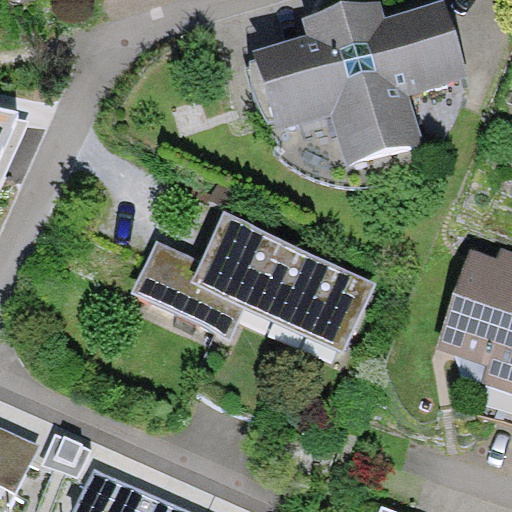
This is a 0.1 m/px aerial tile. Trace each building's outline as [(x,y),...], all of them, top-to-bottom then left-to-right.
[(403,102),(466,85),(443,1),(380,18),(376,3),(298,24),(306,55),(259,68),(278,141),(331,127),(343,170),(416,150),(403,102)] [(339,355),(368,287),(221,223),(200,271),(151,250),(130,298),(232,341),(244,314),(339,355)] [(470,390),(511,403),(511,252),(496,247),(490,267),(465,259),(435,355),(477,368),(470,390)] [(25,459),(31,446),(0,432),(0,511),(1,511),(13,487),(25,459)] [(183,511),(93,473),(88,485),(75,511),(183,511)]
